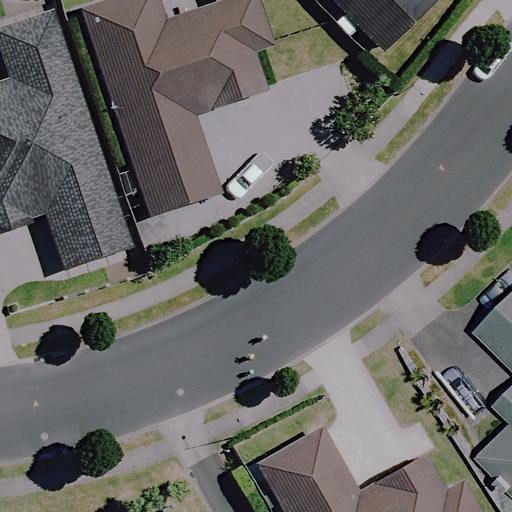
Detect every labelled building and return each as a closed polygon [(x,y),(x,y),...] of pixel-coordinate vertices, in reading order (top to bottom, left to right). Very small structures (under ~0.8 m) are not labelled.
[(229,0),(160,24),(151,0),(115,0),(73,15),(144,223),(216,198),(191,125),(264,99),(248,53),(262,48),(245,0),(229,0)] [(318,0),(374,58),(427,8),(419,0),(318,0)] [(129,251),(50,16),(0,32),(0,74),(4,86),(0,87),(0,237),(38,225),(55,276),(129,251)] [(511,297),(480,330),(511,362),(511,390),(497,405),(511,419),(511,426),(481,457),(511,487),(511,297)] [(366,485),(368,490),(350,500),(313,436),(251,471),(274,511),(468,511),(434,452),(415,463),(413,459),(366,485)]
